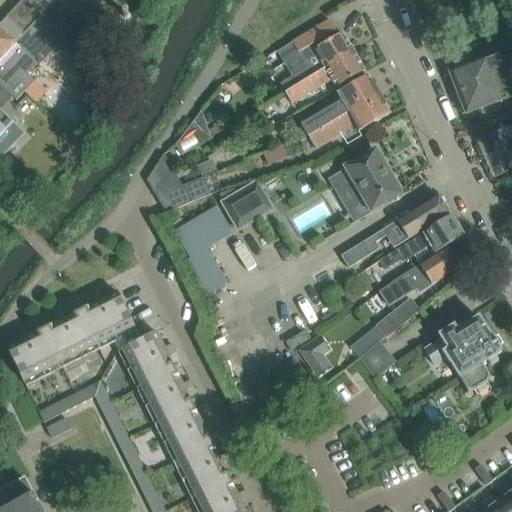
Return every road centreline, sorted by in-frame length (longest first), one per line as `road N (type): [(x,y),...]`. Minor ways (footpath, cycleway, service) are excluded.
road 1 (residential): [(268,511),(121,209)]
road 2 (tertiary): [(511,268),(385,0)]
